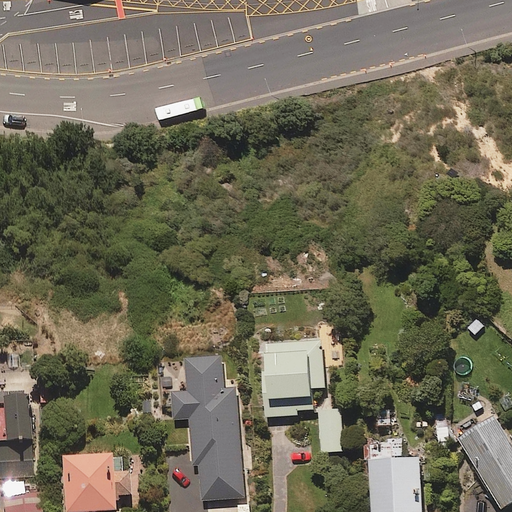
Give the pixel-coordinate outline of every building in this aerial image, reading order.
[(324,383),(322,335),(262,337),(265,412),(313,411),(312,384),(324,383)] [(224,385),(221,350),(184,352),(187,386),(162,388),(163,402),(172,401),(173,416),(189,414),(193,463),(198,462),(201,499),(244,496),(236,384),(224,385)] [(0,476),(32,474),(25,388),(0,390),(0,476)] [(341,405),(319,406),(321,448),(343,447),(341,405)] [(390,406),(375,406),(376,424),(390,424),(390,406)] [(450,408),(434,409),(436,447),(452,446),(450,408)] [(511,499),(511,440),(493,411),(458,434),(503,505),(511,499)] [(402,452),(401,435),(368,437),(372,511),(422,511),(419,451),(402,452)] [(109,449),(58,451),(60,511),(87,511),(88,508),(112,507),(112,493),(129,493),(128,468),(119,468),(119,456),(109,456),(109,449)] [(42,511),(40,485),(2,489),(4,511),(42,511)]
